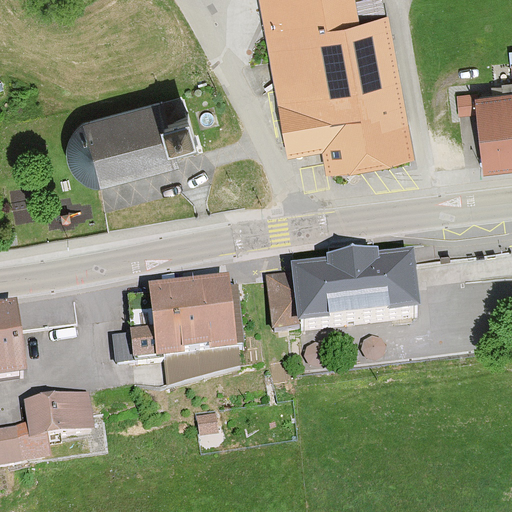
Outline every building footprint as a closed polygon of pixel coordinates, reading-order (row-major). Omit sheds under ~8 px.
[(264,0),(291,146),(405,126),(382,0),(367,0),(352,3),(351,0),(264,0)] [(477,94),(459,96),(460,113),(478,111),(485,166),(511,163),(511,93),(477,97),(477,94)] [(162,101),(82,123),(73,132),(69,144),(69,157),(73,166),(80,174),(89,179),(99,182),(178,160),(173,141),(195,135),(188,113),(183,114),(179,98),(162,103),(162,101)] [(294,277),(268,280),(274,333),(300,330),(301,331),(418,318),(412,262),(375,266),(375,263),(330,268),(331,271),(294,276),(294,277)] [(243,350),(237,290),(156,298),(129,301),(133,337),(114,340),(117,366),(164,362),(167,388),(240,370),(240,350),(243,350)] [(14,312),(0,314),(0,383),(23,380),(14,312)] [(89,398),(25,406),(29,443),(94,436),(89,398)] [(15,434),(0,436),(0,471),(20,468),(15,434)]
